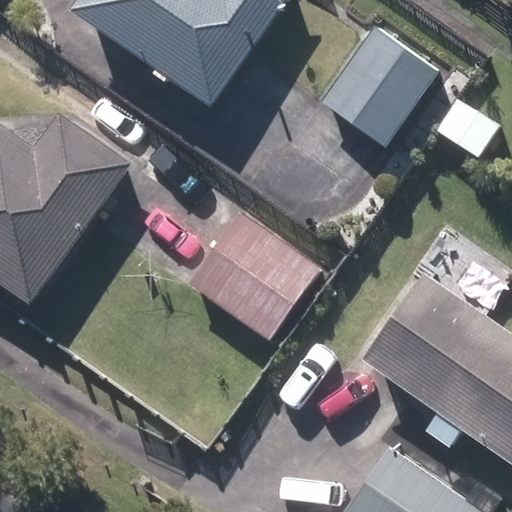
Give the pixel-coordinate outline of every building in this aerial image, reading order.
[(78,0),(62,24),(204,118),(283,0),(78,0)] [(372,35),(319,110),(379,152),(432,77),(372,35)] [(502,134),(461,102),(436,134),(477,166),(502,134)] [(0,295),(25,313),(124,174),(53,125),(26,163),(0,144),(0,295)] [(233,221),(185,292),(266,347),(315,277),(233,221)] [(511,351),(418,285),(358,369),(511,478),(511,351)] [(467,511),(385,454),(343,511),(467,511)]
